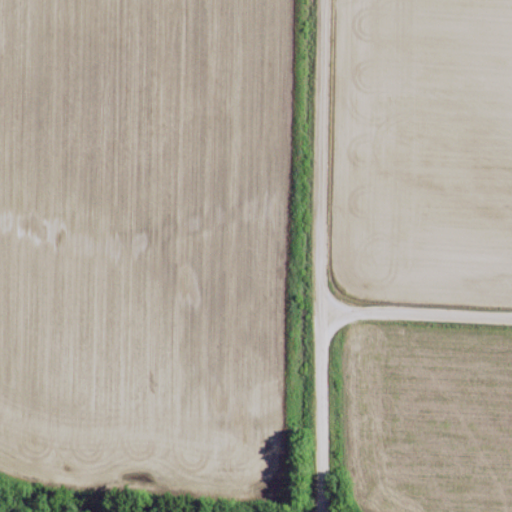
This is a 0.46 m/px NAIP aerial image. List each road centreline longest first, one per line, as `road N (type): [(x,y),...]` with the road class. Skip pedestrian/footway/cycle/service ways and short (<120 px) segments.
road 1 (residential): [(331,511),(322,0)]
road 2 (residential): [(511,320),(327,313)]
